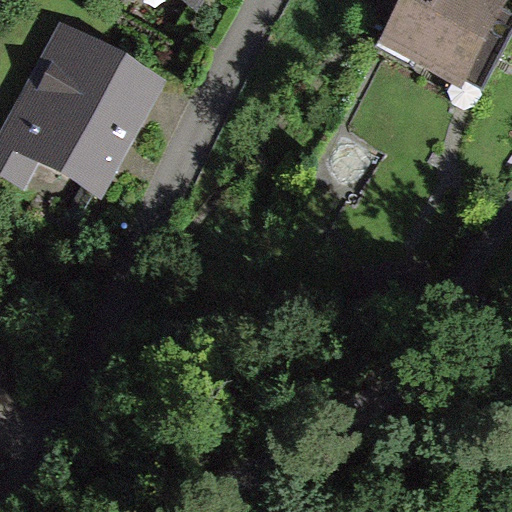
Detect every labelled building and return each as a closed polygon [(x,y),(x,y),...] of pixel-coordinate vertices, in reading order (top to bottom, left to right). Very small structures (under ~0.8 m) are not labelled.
[(178,0),(199,12),(205,0),(178,0)] [(508,0),(399,0),(377,43),(462,88),(466,81),(483,47),(502,11),(508,0)] [(511,30),(511,16),(502,11),(483,47),(466,81),(482,89),(511,30)] [(167,80),(60,21),(0,129),(0,178),(25,192),(40,166),(101,199),(125,157),(167,80)] [(0,388),(9,377),(0,369),(0,388)]
